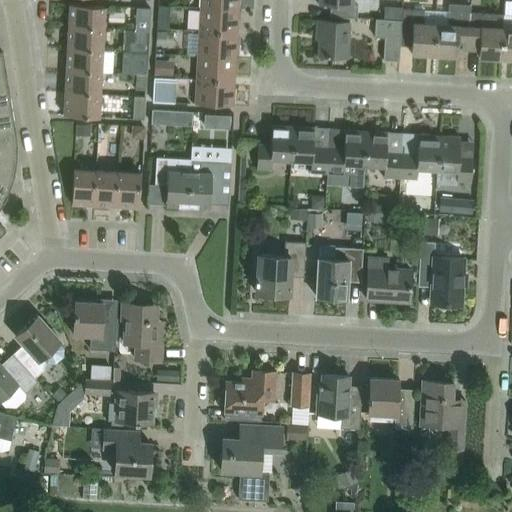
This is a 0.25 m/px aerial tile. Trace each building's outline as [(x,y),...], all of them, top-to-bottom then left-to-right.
[(238,9),(238,0),(199,0),(200,7),(238,9)] [(330,4),(329,17),(356,18),(357,5),(353,5),(353,0),(317,0),(318,4),(330,4)] [(446,24),(434,24),(432,55),(455,56),(456,46),(468,46),(470,13),(470,4),(448,3),(448,12),(446,12),(446,24)] [(104,6),(69,4),(68,27),(103,29),(104,6)] [(236,33),(238,9),(200,7),(198,31),(236,33)] [(402,9),(401,20),(400,45),(411,46),(411,53),(432,55),(434,24),(422,23),(423,10),(402,9)] [(503,15),(491,14),(470,13),(468,46),(479,47),(479,57),(501,58),(502,28),(503,15)] [(511,59),(511,15),(503,15),(502,28),(501,58),(511,59)] [(399,60),(400,45),(401,20),(374,18),(374,21),(373,37),(384,38),(383,60),(399,60)] [(318,56),(331,57),(348,58),(350,21),(317,19),(316,32),(319,32),(318,56)] [(68,27),(67,48),(102,50),(103,29),(68,27)] [(149,51),(149,37),(150,30),(135,30),(134,42),(130,42),(129,50),(149,51)] [(165,31),(156,30),(155,45),(165,45),(165,31)] [(197,55),(235,57),(236,33),(198,31),(197,55)] [(100,73),(102,50),(67,48),(66,71),(100,73)] [(122,73),(135,73),(148,74),(149,51),(129,50),(123,50),(122,73)] [(0,236),(6,230),(0,224),(0,208),(2,205),(8,193),(12,184),(14,176),(16,166),(17,156),(17,145),(16,135),(2,51),(0,51),(0,236)] [(197,55),(196,79),(234,81),(235,57),(197,55)] [(173,62),(154,62),(154,74),(173,75),(173,62)] [(66,71),(64,93),(99,94),(100,73),(66,71)] [(148,74),(135,73),(135,89),(147,90),(148,74)] [(174,78),(154,77),(153,77),(152,102),(173,102),(174,78)] [(232,106),(234,81),(196,79),(194,104),(232,106)] [(64,93),(63,115),(98,117),(99,94),(64,93)] [(144,119),(146,96),(134,95),(133,118),(144,119)] [(166,123),(166,110),(151,109),(151,122),(166,123)] [(229,114),(216,114),(216,127),(229,128),(229,114)] [(90,135),(91,123),(76,122),(75,134),(76,134),(90,135)] [(291,161),(292,126),(272,125),(271,143),(258,143),(256,169),(270,170),(270,159),(291,161)] [(312,147),(314,127),(292,126),(291,161),(310,162),(309,173),(326,174),(328,147),(312,147)] [(363,186),(364,166),(365,130),(345,129),(344,148),(328,147),(326,174),(343,175),(343,172),(350,173),(349,186),(363,186)] [(365,130),(364,166),(383,167),(382,178),(399,179),(401,152),(386,151),(387,132),(365,130)] [(401,152),(399,179),(400,179),(399,191),(413,192),(414,180),(416,180),(417,170),(436,171),(438,135),(418,134),(417,153),(401,152)] [(456,181),(471,182),(472,156),(459,155),(460,137),(438,135),(436,171),(456,172),(456,181)] [(166,185),(165,205),(187,206),(190,159),(177,158),(156,157),(154,184),(166,185)] [(201,159),(190,159),(187,206),(209,207),(210,197),(228,198),(231,161),(201,159)] [(73,168),(71,203),(94,205),(96,170),(73,168)] [(96,170),(94,205),(115,206),(117,171),(96,170)] [(115,206),(138,207),(140,172),(117,171),(115,206)] [(243,187),(238,187),(237,203),(247,203),(248,193),(243,187)] [(322,207),(323,195),(312,195),(311,195),(310,207),(312,207),(322,207)] [(437,196),(436,211),(471,214),(472,198),(437,196)] [(306,219),(306,212),(307,208),(290,207),(289,216),(289,218),(306,219)] [(382,212),(369,211),(369,220),(381,221),(382,212)] [(322,227),(322,212),(308,212),(306,212),(306,219),(306,226),(307,226),(322,227)] [(387,212),(386,221),(386,227),(404,228),(405,213),(387,212)] [(422,217),(421,234),(438,235),(439,218),(422,217)] [(257,278),(255,278),(254,282),(256,282),(256,292),(289,294),(290,276),(304,277),(306,242),(284,241),(284,256),(258,254),(257,278)] [(420,241),(420,243),(419,257),(417,286),(431,286),(430,302),(461,304),(463,258),(434,256),(434,242),(420,241)] [(403,256),(419,257),(420,243),(404,243),(403,256)] [(362,248),(335,246),(334,259),(318,258),(315,296),(346,298),(348,275),(360,276),(359,282),(360,282),(362,248)] [(368,258),(366,299),(409,301),(410,271),(386,269),(387,259),(368,258)] [(89,348),(114,349),(116,315),(102,314),(102,301),(74,300),(72,333),(90,334),(89,348)] [(161,360),(162,331),(162,321),(156,320),(157,304),(125,302),(123,342),(134,343),(134,359),(161,360)] [(60,341),(50,330),(37,315),(15,335),(23,344),(12,353),(14,355),(34,377),(43,369),(43,365),(44,365),(47,362),(56,362),(64,355),(64,346),(60,341)] [(34,377),(14,355),(2,367),(0,364),(0,401),(4,406),(16,407),(25,399),(25,393),(38,382),(34,377)] [(178,383),(179,371),(170,370),(169,383),(178,383)] [(224,419),(244,420),(261,421),(262,398),(273,399),(274,371),(253,370),(252,382),(226,381),(224,411),(224,419)] [(291,372),(290,392),(290,405),(308,406),(310,373),(291,372)] [(361,396),(348,395),(349,376),(321,374),(321,384),(318,383),(316,413),(340,414),(339,427),(359,428),(361,396)] [(369,395),(367,395),(366,413),(394,415),(394,427),(411,428),(413,395),(397,394),(398,378),(370,377),(369,395)] [(109,380),(101,379),(85,378),(84,393),(109,394),(109,380)] [(448,425),(447,447),(453,447),(462,448),(464,408),(451,407),(453,381),(422,380),(420,424),(420,429),(424,433),(432,434),(437,430),(437,425),(448,425)] [(66,395),(59,388),(51,396),(57,403),(66,395)] [(153,392),(133,391),(115,390),(115,402),(108,402),(108,419),(114,419),(114,421),(137,422),(151,422),(153,392)] [(68,425),(69,411),(54,410),(51,424),(55,425),(68,425)] [(0,443),(2,437),(11,439),(17,416),(0,411),(0,443)] [(306,424),(286,423),(286,438),(305,439),(306,424)] [(222,437),(221,470),(239,471),(238,498),(267,500),(268,472),(257,472),(259,448),(270,449),(279,449),(280,427),(260,426),(240,424),(239,438),(222,437)] [(150,442),(137,442),(138,430),(104,428),(103,447),(115,448),(114,473),(148,474),(150,442)] [(461,474),(462,448),(453,447),(448,447),(447,447),(443,447),(441,475),(461,476),(461,474)] [(358,480),(354,468),(333,474),(338,488),(358,480)] [(353,501),(335,500),(334,511),(353,511),(353,501)]
